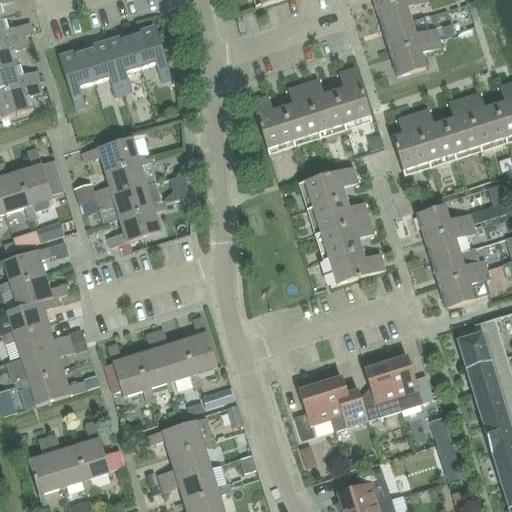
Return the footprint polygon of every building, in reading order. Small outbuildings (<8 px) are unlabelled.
[(0,0),(0,22),(3,21),(0,10),(0,8),(13,4),(11,0),(0,0)] [(257,0),(260,9),(288,0),(257,0)] [(371,0),(374,10),(407,0),(371,0)] [(382,33),(410,25),(406,11),(426,5),(425,0),(407,0),(374,10),(382,33)] [(0,47),(24,39),(33,37),(29,26),(7,33),(3,21),(0,22),(0,47)] [(389,57),(439,41),(436,32),(414,38),(410,25),(382,33),(389,57)] [(129,38),(140,70),(155,66),(160,84),(169,81),(153,30),(129,38)] [(125,75),(140,70),(129,38),(106,46),(122,95),(131,93),(125,75)] [(0,72),(18,66),(14,54),(28,50),(24,39),(0,47),(0,72)] [(439,41),(389,57),(396,79),(424,70),(421,58),(442,51),(439,41)] [(113,98),(122,95),(106,46),(82,53),(93,85),(108,80),(113,98)] [(78,90),(93,85),(82,53),(58,61),(74,111),(83,108),(78,90)] [(0,97),(38,85),(35,74),(22,78),(18,66),(0,72),(0,97)] [(332,94),(343,128),(369,119),(353,70),(337,75),(342,90),(332,94)] [(343,128),(332,94),(322,97),(317,82),(302,87),(318,136),(343,128)] [(42,95),(38,85),(0,97),(0,118),(1,122),(33,111),(29,99),(42,95)] [(494,108),(504,143),(511,140),(511,85),(499,90),(504,105),(494,108)] [(318,136),(302,87),(287,92),(291,106),(281,110),(292,144),(318,136)] [(504,143),(494,108),(483,111),(479,96),(463,101),(479,151),(504,143)] [(267,152),(292,144),(281,110),(271,113),(266,99),(251,103),(267,152)] [(479,151),(463,101),(448,106),(453,121),(442,124),(453,159),(479,151)] [(453,159),(442,124),(432,127),(427,112),(412,117),(427,167),(453,159)] [(401,175),(427,167),(412,117),(397,121),(402,137),(391,140),(401,175)] [(104,175),(150,160),(149,156),(137,160),(131,141),(80,157),(83,166),(100,161),(104,175)] [(31,172),(16,176),(31,222),(36,220),(34,215),(47,211),(48,208),(47,204),(51,203),(50,199),(62,195),(52,164),(40,168),(35,152),(25,155),(31,172)] [(109,191),(93,196),(95,204),(145,189),(154,186),(148,166),(152,165),(150,160),(104,175),(109,191)] [(311,211),(345,200),(342,191),(358,186),(353,169),(303,185),(311,211)] [(0,204),(4,218),(22,212),(26,223),(31,222),(16,176),(2,181),(0,173),(0,204)] [(145,189),(95,204),(98,213),(115,208),(119,221),(165,207),(163,202),(160,203),(154,186),(145,189)] [(95,204),(93,196),(91,190),(74,196),(79,210),(95,204)] [(319,237),(369,221),(364,205),(348,210),(345,200),(311,211),(319,237)] [(506,204),(470,216),(474,226),(510,214),(506,204)] [(166,211),(165,207),(119,221),(124,236),(107,241),(110,251),(160,235),(154,215),(166,211)] [(423,242),(472,226),(469,216),(449,223),(445,208),(415,218),(423,242)] [(327,262),(361,251),(358,242),(374,237),(369,221),(319,237),(327,262)] [(431,265),(460,256),(456,242),(475,236),(472,226),(423,242),(431,265)] [(0,292),(44,279),(39,264),(55,259),(52,250),(2,266),(9,285),(0,288),(0,292)] [(361,251),(327,262),(335,288),(385,273),(380,256),(364,261),(361,251)] [(464,269),(460,256),(431,265),(438,288),(487,273),(484,263),(464,269)] [(490,282),(487,273),(438,288),(446,312),(490,298),(485,284),(490,282)] [(48,292),(44,279),(0,292),(0,297),(11,294),(17,313),(67,298),(63,287),(48,292)] [(2,343),(48,328),(44,314),(70,306),(67,298),(17,313),(6,317),(12,335),(0,339),(2,343)] [(181,344),(196,390),(200,389),(196,376),(216,370),(200,320),(191,323),(196,339),(181,344)] [(506,360),(495,322),(474,328),(477,337),(457,344),(465,373),(506,360)] [(53,343),(48,328),(2,343),(3,347),(14,344),(20,363),(71,347),(68,338),(53,343)] [(153,335),(170,386),(188,380),(192,391),(196,390),(181,344),(167,348),(162,332),(153,335)] [(151,392),(170,386),(153,335),(145,338),(150,354),(135,359),(150,404),(154,403),(151,392)] [(74,355),(71,347),(20,363),(26,383),(16,386),(17,390),(63,375),(58,360),(74,355)] [(112,366),(105,369),(112,392),(119,390),(123,400),(141,394),(145,406),(150,404),(135,359),(121,363),(116,347),(107,350),(112,366)] [(384,364),(399,414),(420,407),(434,404),(426,379),(414,383),(407,360),(400,362),(396,356),(384,364)] [(474,400),(511,388),(511,378),(506,360),(465,373),(474,400)] [(380,419),(399,414),(384,364),(372,368),(373,370),(364,373),(371,396),(359,400),(366,424),(380,419)] [(68,389),(63,375),(17,390),(18,394),(28,391),(35,410),(85,394),(82,385),(68,389)] [(319,385),(330,422),(335,435),(355,428),(366,424),(359,400),(348,404),(341,380),(331,383),(331,381),(319,385)] [(311,428),(330,422),(319,385),(304,385),(304,392),(298,394),(305,417),(294,421),(302,444),(315,440),(311,428)] [(482,428),(511,419),(511,388),(474,400),(482,428)] [(207,412),(234,403),(230,391),(203,399),(207,412)] [(0,394),(0,409),(3,419),(16,414),(9,392),(0,394)] [(511,419),(482,428),(491,456),(511,449),(511,419)] [(169,460),(214,445),(213,441),(212,442),(205,422),(145,441),(148,450),(165,445),(169,460)] [(74,450),(88,495),(93,494),(89,483),(109,477),(108,475),(120,472),(115,456),(103,459),(93,426),(84,429),(89,445),(74,450)] [(47,441),(63,491),(80,485),(84,497),(88,495),(74,450),(60,454),(55,438),(47,441)] [(43,497),(63,491),(47,441),(38,444),(43,460),(27,465),(41,510),(47,510),(43,497)] [(159,477),(140,483),(143,494),(160,488),(210,472),(204,453),(215,449),(214,445),(169,460),(174,475),(159,479),(159,477)] [(499,484),(511,480),(511,449),(491,456),(499,484)] [(250,456),(238,458),(241,474),(254,471),(250,456)] [(210,472),(160,488),(163,497),(179,492),(184,506),(228,492),(220,469),(210,472)] [(333,507),(336,511),(362,511),(390,503),(385,483),(381,470),(357,477),(361,489),(337,497),(339,503),(333,507)] [(508,511),(511,510),(511,480),(499,484),(508,511)] [(231,496),(229,492),(184,506),(185,511),(222,511),(218,500),(231,496)] [(390,503),(362,511),(404,511),(401,500),(390,503)] [(92,511),(90,503),(68,509),(69,511),(92,511)]
